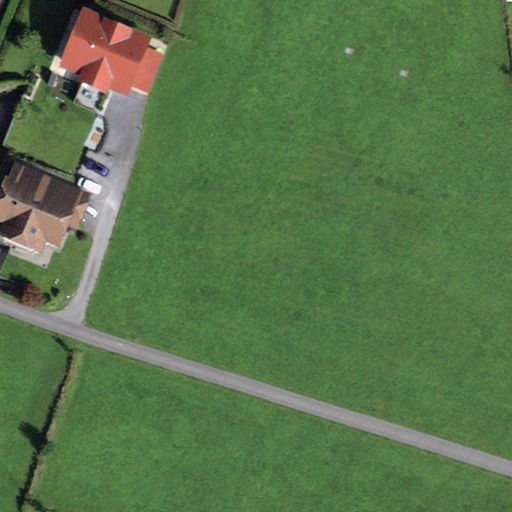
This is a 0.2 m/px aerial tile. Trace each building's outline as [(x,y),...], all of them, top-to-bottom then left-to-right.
[(62,65),(70,67),(88,21),(81,18),(62,65)] [(83,85),(75,104),(103,115),(111,97),(115,86),(125,90),(127,86),(142,48),(144,44),(125,36),(110,30),(88,21),(70,67),(87,75),(83,85)] [(127,86),(148,94),(163,57),(142,48),(127,86)] [(44,237),(57,243),(65,224),(72,208),(51,200),(57,185),(18,168),(12,183),(10,182),(0,205),(0,219),(9,223),(4,235),(38,250),(44,237)] [(65,224),(76,228),(89,198),(57,185),(51,200),(72,208),(65,224)]
